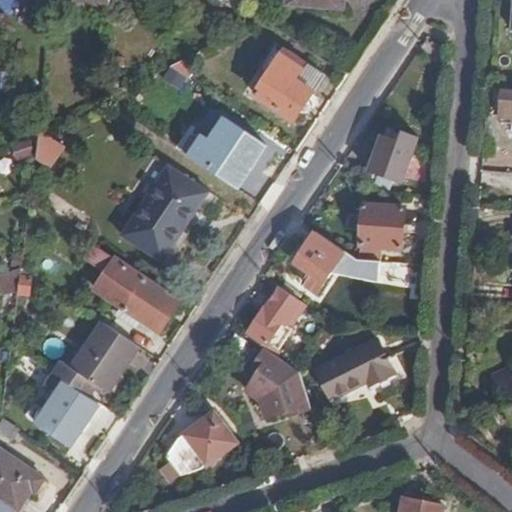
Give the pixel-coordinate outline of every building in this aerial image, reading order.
[(113,13),(114,4),(72,0),(64,0),(64,9),(113,13)] [(347,0),(293,0),(293,4),(347,8),(347,0)] [(271,73),(287,48),(275,41),(259,64),(271,73)] [(327,76),(287,48),(271,73),(256,94),(296,122),(327,76)] [(122,75),(124,59),(110,57),(109,75),(122,75)] [(189,59),(174,66),(194,79),(202,68),(189,59)] [(0,71),(0,87),(9,89),(11,73),(0,71)] [(274,150),(235,122),(213,154),(253,183),(274,150)] [(65,145),(42,129),(39,155),(52,163),(65,145)] [(404,140),(387,134),(375,172),(382,175),(394,179),(405,183),(422,137),(407,132),(404,140)] [(36,156),(31,141),(14,146),(19,161),(36,156)] [(158,155),(132,192),(147,202),(173,164),(158,155)] [(147,203),(187,230),(213,191),(173,164),(147,202),(147,203)] [(394,179),(382,175),(380,181),(392,185),(394,179)] [(165,262),(187,230),(147,203),(147,202),(125,234),(165,262)] [(381,258),(384,258),(384,244),(407,247),(411,207),(368,202),(364,256),(381,258)] [(313,246),(301,263),(315,272),(308,283),(322,293),(341,265),(313,246)] [(24,269),(26,255),(14,253),(12,267),(24,269)] [(381,258),(364,256),(358,256),(357,272),(380,274),(381,258)] [(117,261),(97,290),(122,307),(143,322),(160,334),(181,305),(117,261)] [(22,280),(24,269),(0,276),(0,283),(3,293),(20,295),(22,280)] [(34,280),(22,280),(20,295),(32,296),(34,280)] [(267,309),(249,335),(272,352),(276,354),(294,328),(291,325),(307,302),(284,287),(268,311),(267,309)] [(143,322),(122,307),(116,315),(138,330),(143,322)] [(112,393),(141,347),(105,323),(76,369),(63,360),(54,372),(91,396),(99,385),(112,393)] [(382,342),(321,372),(333,396),(368,379),(371,383),(397,370),(382,342)] [(10,353),(0,351),(0,352),(0,361),(8,363),(10,353)] [(294,417),(314,410),(302,371),(276,354),(272,352),(260,370),(268,376),(255,394),(268,404),(272,419),(292,412),(294,417)] [(511,370),(495,378),(509,408),(511,406),(511,370)] [(71,447),(101,403),(91,396),(54,372),(44,386),(57,395),(37,425),(71,447)] [(181,441),(168,456),(171,461),(181,475),(182,477),(200,471),(240,444),(219,414),(181,441)] [(0,433),(12,442),(21,429),(4,418),(0,423),(0,433)] [(20,511),(31,496),(37,499),(48,482),(2,453),(0,456),(0,511),(20,511)] [(172,481),(181,475),(171,461),(162,467),(172,481)] [(423,496),(407,494),(406,501),(404,511),(444,511),(445,510),(445,506),(423,502),(423,496)] [(27,511),(37,499),(31,496),(20,511),(27,511)]
